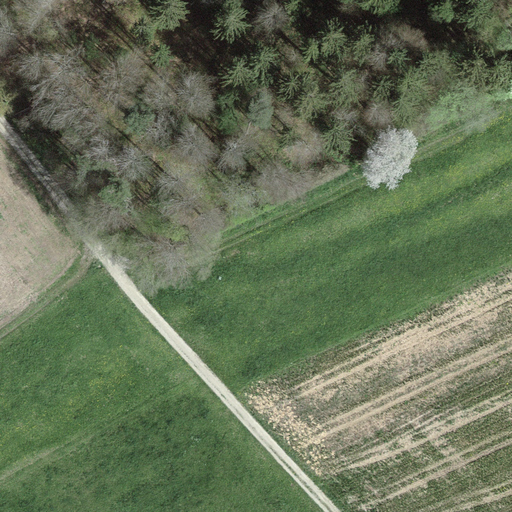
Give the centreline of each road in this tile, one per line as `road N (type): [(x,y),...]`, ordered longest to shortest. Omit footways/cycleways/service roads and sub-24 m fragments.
road 1 (track): [(511,106),(197,256),(158,266),(103,258)]
road 2 (track): [(103,258),(329,511)]
road 3 (track): [(0,121),(103,258)]
